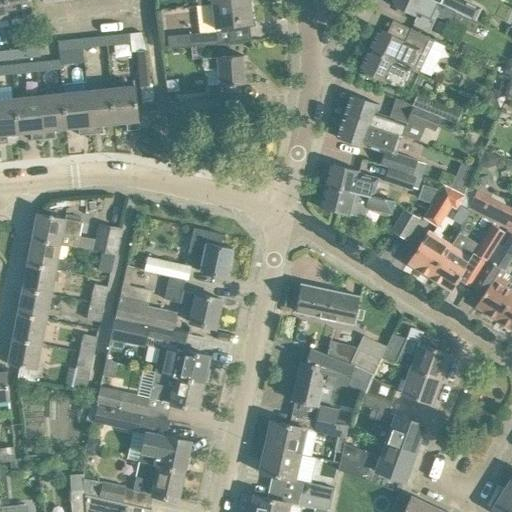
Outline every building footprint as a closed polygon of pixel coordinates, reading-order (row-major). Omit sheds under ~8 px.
[(0,0),(0,19),(10,17),(6,0),(0,0)] [(6,0),(10,17),(34,13),(31,0),(6,0)] [(215,28),(253,23),(250,0),(234,0),(198,4),(196,5),(199,32),(189,34),(190,46),(218,44),(216,31),(215,28)] [(434,0),(390,0),(389,3),(417,16),(414,21),(430,28),(437,15),(447,20),(464,28),(474,32),(479,23),(479,22),(474,19),(434,0)] [(434,0),(474,19),(480,8),(463,0),(434,0)] [(434,38),(429,36),(411,28),(405,40),(378,27),(368,48),(418,72),(434,38)] [(130,33),(105,36),(106,44),(131,42),(130,33)] [(82,47),(106,44),(105,36),(81,38),(82,47)] [(81,38),(65,40),(66,49),(82,47),(81,38)] [(19,47),(15,48),(17,58),(41,55),(39,46),(39,45),(35,46),(22,47),(19,47)] [(15,48),(0,49),(0,59),(17,58),(15,48)] [(409,92),(418,72),(368,48),(358,68),(409,92)] [(146,49),(137,50),(141,86),(150,85),(146,49)] [(220,85),(245,83),(243,55),(204,57),(205,69),(219,68),(220,85)] [(52,60),(36,61),(37,71),(53,69),(52,60)] [(511,75),(511,62),(507,60),(501,71),(511,75)] [(36,61),(19,63),(20,73),(37,71),(36,61)] [(111,88),(114,123),(126,122),(127,130),(140,128),(135,85),(111,88)] [(102,124),(114,123),(111,88),(87,90),(91,133),(103,132),(102,124)] [(79,135),(91,133),(87,90),(63,93),(67,128),(79,127),(79,135)] [(504,95),(497,91),(490,93),(487,100),(499,105),(504,95)] [(412,105),(441,117),(456,123),(462,110),(417,92),(412,105)] [(55,129),(67,128),(63,93),(39,95),(44,138),(56,137),(55,129)] [(343,115),(402,135),(406,122),(377,112),(379,104),(350,94),(343,115)] [(32,140),(44,138),(39,95),(15,98),(19,133),(31,131),(32,140)] [(170,119),(223,113),(221,97),(168,103),(170,119)] [(7,134),(19,133),(15,98),(0,99),(0,142),(8,142),(7,134)] [(435,131),(441,117),(412,105),(412,106),(406,119),(435,131)] [(396,152),(402,135),(343,115),(336,136),(365,146),(366,144),(384,150),(380,164),(388,166),(413,174),(418,159),(396,152)] [(487,152),(480,167),(487,170),(498,166),(501,159),(487,152)] [(394,204),(395,199),(374,194),(378,177),(359,172),(360,170),(329,163),(324,184),(385,200),(394,204)] [(388,166),(384,180),(412,190),(417,176),(413,175),(388,166)] [(465,194),(443,183),(422,217),(438,227),(451,206),(456,209),(465,194)] [(394,204),(385,200),(324,184),(319,207),(364,217),(366,208),(391,214),(394,204)] [(471,210),(507,228),(511,230),(511,208),(476,191),(466,208),(471,210)] [(405,209),(393,230),(406,239),(419,218),(405,209)] [(33,239),(60,244),(77,247),(82,222),(37,212),(37,213),(38,213),(33,239)] [(116,255),(121,230),(100,226),(95,250),(101,251),(116,255)] [(484,262),(502,233),(491,226),(473,256),(484,262)] [(194,228),(189,252),(204,256),(201,270),(227,276),(233,248),(221,245),(224,234),(194,228)] [(502,273),(511,256),(511,230),(507,228),(505,231),(504,230),(502,233),(484,262),(502,273)] [(428,275),(448,243),(428,230),(408,262),(428,275)] [(58,258),(60,244),(33,239),(29,263),(27,263),(56,269),(73,272),(75,261),(58,258)] [(440,257),(428,275),(452,290),(459,279),(470,286),(484,262),(473,256),(472,258),(452,246),(448,243),(445,249),(440,257)] [(112,272),(116,255),(101,251),(97,269),(112,272)] [(187,279),(190,266),(170,261),(170,263),(150,258),(147,269),(168,274),(167,275),(170,275),(185,279),(186,278),(187,279)] [(22,288),(52,294),(56,269),(27,263),(27,264),(28,264),(24,288),(22,288)] [(487,264),(472,287),(483,294),(475,305),(486,312),(486,315),(493,319),(495,317),(497,319),(511,293),(511,290),(505,286),(508,282),(500,277),(502,273),(487,264)] [(183,290),(185,279),(170,275),(164,299),(179,302),(194,306),(191,322),(215,327),(222,298),(197,293),(183,290)] [(90,300),(104,304),(108,286),(94,283),(90,300)] [(296,311),(354,324),(360,296),(302,284),(296,311)] [(47,318),(52,294),(22,288),(22,289),(24,289),(19,313),(47,318)] [(511,293),(497,319),(511,328),(511,293)] [(115,317),(173,330),(177,312),(149,305),(149,302),(120,295),(115,317)] [(101,322),(104,304),(90,300),(86,318),(101,322)] [(377,309),(367,324),(385,335),(394,319),(377,309)] [(43,344),(47,318),(19,313),(14,338),(43,344)] [(171,342),(173,330),(115,317),(110,337),(145,346),(147,337),(171,342)] [(93,354),(94,352),(97,336),(83,333),(79,350),(93,354)] [(379,357),(386,345),(363,334),(357,347),(330,339),(327,354),(372,374),(379,357)] [(386,345),(379,357),(402,365),(411,369),(412,367),(440,377),(448,354),(450,355),(450,354),(437,349),(440,340),(423,334),(419,344),(420,344),(416,356),(401,351),(406,339),(391,334),(386,345)] [(8,362),(8,363),(14,364),(20,366),(17,378),(35,382),(38,369),(42,344),(13,338),(13,339),(14,339),(9,362),(8,362)] [(209,356),(209,355),(160,344),(154,372),(202,383),(203,380),(207,380),(210,369),(206,368),(209,356)] [(302,361),(293,400),(317,405),(323,376),(340,380),(339,386),(354,389),(354,388),(364,391),(364,390),(370,378),(372,374),(327,354),(311,347),(310,348),(311,348),(307,358),(308,358),(307,362),(302,361)] [(89,372),(93,354),(79,350),(75,367),(69,366),(64,384),(87,389),(90,372),(89,372)] [(402,365),(399,374),(408,378),(403,393),(432,403),(433,402),(431,402),(440,377),(412,367),(411,369),(402,365)] [(0,401),(10,400),(6,371),(5,371),(5,372),(0,372),(0,401)] [(197,408),(202,383),(154,372),(150,392),(156,394),(155,399),(171,402),(171,403),(197,409),(197,408)] [(364,390),(392,400),(397,387),(370,378),(364,390)] [(96,405),(99,405),(142,414),(142,412),(146,413),(150,397),(100,386),(96,405)] [(387,411),(392,400),(364,390),(364,391),(358,402),(378,410),(373,423),(391,429),(385,443),(415,452),(425,424),(395,414),(387,411)] [(140,462),(183,471),(184,470),(188,469),(190,459),(187,456),(190,441),(166,436),(169,421),(142,414),(99,405),(95,421),(138,431),(138,432),(146,433),(140,462)] [(356,413),(328,407),(321,406),(318,418),(346,425),(354,426),(356,413)] [(314,430),(318,431),(336,436),(334,449),(341,451),(342,443),(343,439),(346,425),(318,418),(317,418),(314,430)] [(289,424),(272,420),(266,446),(300,454),(300,453),(310,455),(314,440),(303,437),(305,427),(289,424)] [(89,436),(86,449),(97,451),(99,443),(96,437),(89,436)] [(405,480),(415,452),(385,443),(380,457),(364,451),(360,462),(340,456),(337,469),(375,483),(380,471),(405,480)] [(342,443),(341,451),(340,456),(341,456),(360,462),(364,451),(342,443)] [(26,457),(15,458),(14,446),(0,447),(0,461),(10,461),(10,470),(26,469),(26,457)] [(294,479),(300,454),(266,446),(260,471),(294,479)] [(177,499),(183,471),(140,462),(133,490),(153,494),(177,499)] [(83,489),(83,477),(82,474),(72,475),(73,490),(72,490),(73,511),(86,511),(85,495),(85,489),(83,489)] [(102,481),(83,477),(83,489),(85,489),(85,495),(105,499),(122,503),(126,486),(102,480),(102,481)] [(301,492),(332,499),(334,487),(303,480),(301,492)] [(511,511),(511,493),(504,488),(491,508),(496,511),(511,511)] [(301,492),(298,505),(329,511),(332,499),(301,492)] [(247,511),(286,511),(289,502),(255,495),(253,506),(249,505),(247,511)] [(437,511),(438,510),(412,497),(404,511),(437,511)] [(28,511),(28,503),(16,504),(2,505),(2,506),(2,511),(28,511)]
